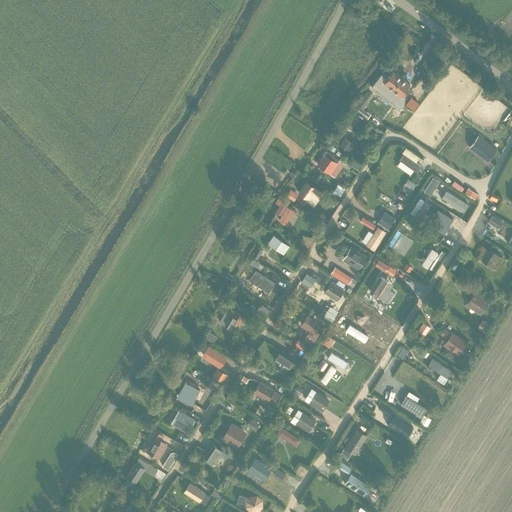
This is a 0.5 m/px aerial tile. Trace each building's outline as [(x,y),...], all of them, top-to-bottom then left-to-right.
[(384,81),(379,88),(391,98),(397,91),(401,95),(411,83),(394,69),(390,74),(386,71),(380,78),(384,81)] [(405,105),(409,109),(416,101),(412,97),(405,105)] [(367,102),(362,98),(353,110),(358,114),(366,120),(370,114),(363,108),(367,102)] [(342,122),(343,122),(342,124),(349,129),(357,118),(356,117),(358,114),(353,110),(352,109),(350,112),(349,112),(342,122)] [(488,160),(497,148),(479,134),(470,146),(488,160)] [(338,143),(348,148),(352,140),(342,136),(338,143)] [(339,158),(326,149),(322,154),(323,154),(316,163),(330,173),(337,162),(337,161),(339,158)] [(405,152),(400,158),(401,159),(397,163),(410,173),(414,168),(417,170),(421,164),(405,152)] [(322,191),(306,180),(298,192),(307,199),(311,193),(317,198),(322,191)] [(473,197),(477,191),(467,184),(463,189),(473,197)] [(337,185),(332,192),(338,197),(343,189),(337,185)] [(384,186),(381,193),(394,200),(398,193),(384,186)] [(290,200),(284,196),(275,211),(281,215),(278,220),(290,227),(298,212),(287,205),(290,200)] [(400,199),(394,204),(399,209),(405,204),(400,199)] [(431,219),(446,228),(453,218),(438,209),(431,219)] [(371,227),(374,223),(362,213),(358,218),(371,227)] [(475,223),(486,228),(489,222),(478,216),(475,223)] [(362,239),(376,247),(386,230),(377,225),(373,232),(368,229),(362,239)] [(511,234),(501,228),(496,237),(511,247),(511,234)] [(289,245),(272,234),(267,242),(283,253),(289,245)] [(366,255),(350,245),(342,259),(358,269),(366,255)] [(488,249),(483,246),(476,256),(496,269),(504,257),(489,247),(488,249)] [(432,247),(421,264),(428,269),(439,252),(432,247)] [(396,270),(378,259),(374,266),(392,277),(396,270)] [(408,269),(411,264),(405,260),(402,265),(408,269)] [(470,268),(461,263),(458,270),(467,274),(470,268)] [(351,278),(335,267),(331,274),(347,284),(351,278)] [(255,269),(248,279),(268,292),(275,281),(255,269)] [(380,276),(370,291),(378,297),(388,281),(380,276)] [(343,289),(330,281),(324,291),(337,299),(343,289)] [(475,293),(470,302),(476,306),(475,308),(481,313),(488,302),(475,293)] [(243,316),(231,309),(228,314),(231,316),(226,326),(235,331),(243,316)] [(320,323),(307,315),(301,324),(310,329),(308,332),(312,335),(320,323)] [(429,326),(422,321),(417,329),(423,334),(429,326)] [(350,323),(346,330),(364,341),(368,334),(350,323)] [(451,332),(444,327),(440,334),(447,338),(442,345),(457,355),(466,341),(452,331),(451,332)] [(326,333),(321,340),(328,345),(333,337),(326,333)] [(227,356),(208,344),(201,356),(220,367),(227,356)] [(429,346),(422,356),(434,364),(436,361),(442,365),(447,358),(429,346)] [(287,368),(293,358),(281,349),(274,360),(287,368)] [(331,351),(327,357),(346,367),(349,362),(331,351)] [(324,368),(326,359),(319,357),(317,367),(324,368)] [(318,377),(326,382),(336,366),(329,361),(318,377)] [(226,373),(219,368),(214,376),(221,380),(226,373)] [(189,377),(181,390),(186,394),(194,381),(189,377)] [(387,384),(403,395),(407,389),(391,378),(387,384)] [(260,382),(254,392),(267,400),(267,399),(273,402),(279,393),(273,389),(260,382)] [(295,388),(290,395),(295,398),(299,391),(295,388)] [(310,401),(310,402),(322,409),(328,400),(316,392),(311,389),(305,398),(310,401)] [(408,390),(400,404),(422,416),(427,408),(416,401),(419,397),(408,390)] [(381,402),(378,408),(389,415),(392,410),(381,402)] [(174,413),(177,408),(167,404),(165,409),(174,413)] [(297,422),(309,430),(315,420),(303,413),(297,409),(291,418),(297,422)] [(165,413),(158,425),(175,436),(179,429),(169,423),(172,417),(165,413)] [(393,414),(387,424),(407,437),(413,427),(393,414)] [(224,437),(237,445),(245,433),(232,425),(224,437)] [(282,426),(278,432),(295,443),(299,437),(282,426)] [(367,435),(356,428),(344,447),(355,454),(367,435)] [(163,434),(155,430),(150,438),(151,439),(145,450),(159,458),(167,442),(161,439),(163,434)] [(215,463),(223,451),(213,444),(205,457),(215,463)] [(255,457),(247,469),(264,480),(272,468),(255,457)] [(127,476),(134,481),(146,463),(138,458),(127,476)] [(283,479),(286,473),(276,466),(272,472),(283,479)] [(204,493),(204,492),(189,482),(184,491),(199,501),(199,500),(205,504),(210,497),(204,493)] [(357,487),(354,492),(369,502),(372,498),(357,487)] [(129,500),(133,494),(123,489),(120,495),(129,500)] [(248,496),(239,493),(236,501),(245,504),(245,507),(250,511),(258,511),(263,506),(262,499),(256,494),(250,494),(248,496)]
